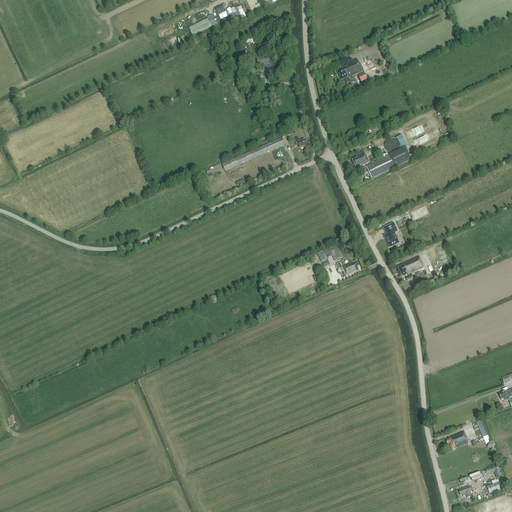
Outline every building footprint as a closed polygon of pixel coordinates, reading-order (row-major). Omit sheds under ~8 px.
[(218,13),(227,8),(224,3),(215,7),(218,13)] [(243,18),(246,17),(241,5),(231,9),(231,8),(219,14),(221,19),(229,15),(229,16),(240,11),(243,18)] [(214,16),(189,26),(193,36),(218,26),(214,16)] [(223,23),(225,27),(234,22),(233,19),(223,23)] [(275,64),(277,63),(275,54),(256,57),(258,67),(265,66),(266,69),(268,80),(281,78),(281,77),(285,76),(284,70),(286,70),(285,66),(280,67),(280,66),(275,67),(275,64)] [(394,72),(386,54),(380,57),(388,75),(394,72)] [(348,78),(363,71),(360,64),(359,64),(357,60),(343,67),(343,68),(337,71),(341,80),(345,78),(347,84),(350,82),(348,78)] [(361,82),(367,79),(364,73),(358,76),(361,82)] [(257,97),(267,93),(265,87),(255,90),(257,97)] [(222,164),(225,172),(285,145),(282,138),(287,136),(286,133),(281,135),(282,137),(255,150),(222,164)] [(385,145),(386,147),(387,149),(389,151),(391,151),(394,151),(396,151),(398,149),(399,148),(400,145),(400,143),(399,141),(398,139),(396,137),(394,137),(392,137),(389,137),(387,139),(386,140),(385,143),(385,145)] [(303,148),(307,146),(305,140),(300,142),(299,138),(295,139),(297,143),(298,143),(300,149),(301,148),(301,149),(303,148)] [(372,178),(395,166),(396,167),(411,159),(414,158),(413,155),(410,156),(406,148),(390,156),(390,155),(366,167),(372,178)] [(386,157),(382,149),(378,151),(381,159),(386,157)] [(356,158),(352,160),(356,169),(359,167),(361,171),(364,169),(363,166),(369,163),(364,152),(355,156),(356,158)] [(426,206),(410,212),(414,220),(429,213),(426,206)] [(389,247),(398,243),(394,233),(397,231),(393,223),(383,228),(387,235),(384,236),(389,247)] [(325,257),(326,259),(332,256),(335,262),(342,258),(336,245),(328,249),(329,249),(323,252),(322,252),(317,254),(320,259),(325,257)] [(403,265),(398,267),(402,277),(407,275),(408,276),(424,269),(419,256),(402,264),(403,265)] [(347,275),(358,270),(357,267),(359,266),(357,262),(356,263),(356,261),(343,267),(347,275)] [(441,276),(430,281),(432,285),(443,280),(441,276)] [(509,375),(502,378),(504,384),(511,381),(509,375)] [(509,398),(511,396),(511,392),(511,390),(507,392),(499,395),(501,400),(504,399),(505,400),(506,401),(509,400),(509,398)] [(481,421),(478,423),(484,437),(487,436),(481,421)] [(451,449),(455,447),(456,448),(468,443),(464,432),(451,437),(452,438),(446,441),(447,445),(450,444),(451,449)] [(494,473),(497,479),(502,477),(497,466),(485,471),(487,476),(494,473)] [(474,475),(465,478),(466,483),(476,479),(474,475)] [(487,487),(490,494),(503,489),(500,482),(487,487)] [(462,490),(459,491),(460,496),(462,495),(463,496),(466,495),(467,498),(472,496),(471,493),(472,493),(470,486),(461,489),(462,490)]
